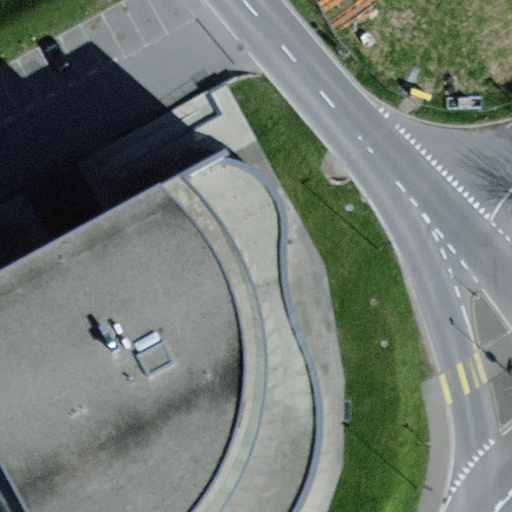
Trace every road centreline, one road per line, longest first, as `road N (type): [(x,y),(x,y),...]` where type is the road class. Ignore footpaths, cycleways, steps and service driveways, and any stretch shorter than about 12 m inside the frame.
road 1 (tertiary): [(443,238),(245,0)]
road 2 (tertiary): [(443,238),(484,511)]
